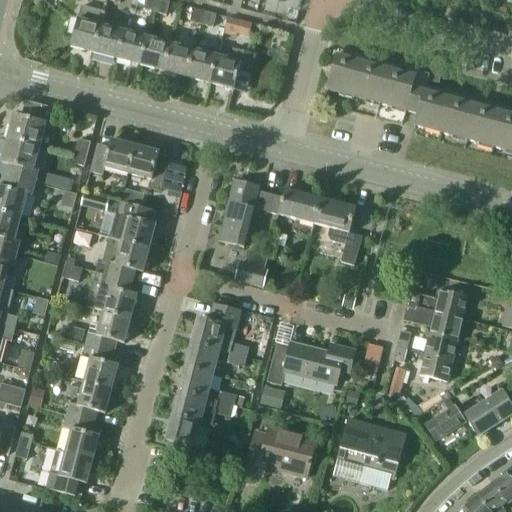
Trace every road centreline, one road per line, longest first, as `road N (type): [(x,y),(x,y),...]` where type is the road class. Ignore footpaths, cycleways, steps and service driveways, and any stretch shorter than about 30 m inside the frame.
road 1 (tertiary): [(279,147),(461,193),(511,215)]
road 2 (residential): [(118,511),(177,280)]
road 3 (residential): [(392,336),(177,280)]
road 4 (tertiary): [(0,77),(211,130)]
road 5 (residential): [(511,47),(337,0)]
road 6 (residential): [(177,280),(211,130)]
road 7 (residential): [(279,147),(317,0)]
